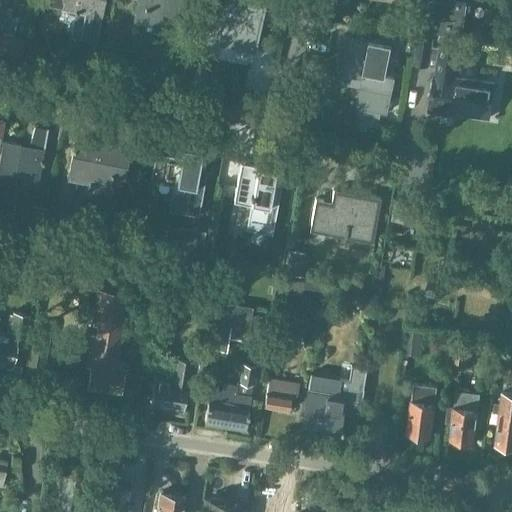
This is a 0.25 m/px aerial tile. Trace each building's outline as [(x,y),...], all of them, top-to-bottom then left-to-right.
[(48,0),(48,5),(61,8),(61,9),(86,13),(81,39),(95,41),(102,0),(48,0)] [(130,0),(138,1),(135,22),(173,28),(178,0),(130,0)] [(197,0),(190,33),(203,36),(202,39),(253,51),(264,0),(197,0)] [(442,0),(418,0),(415,28),(462,35),(466,4),(443,1),(442,0)] [(16,19),(12,37),(0,34),(0,52),(21,57),(28,21),(16,19)] [(382,31),(380,42),(347,37),(340,73),(362,77),(356,106),(387,113),(394,79),(386,77),(392,49),(410,53),(413,38),(382,31)] [(485,82),(455,77),(459,47),(439,44),(439,47),(432,46),(433,39),(418,36),(414,63),(436,67),(435,74),(428,112),(457,117),(458,114),(479,117),(485,82)] [(79,51),(81,40),(71,37),(68,49),(79,51)] [(0,152),(0,174),(15,178),(14,208),(11,226),(43,232),(48,211),(48,209),(33,207),(44,150),(48,130),(35,128),(29,147),(2,142),(0,152)] [(75,141),(67,181),(89,185),(90,181),(111,185),(113,178),(124,180),(130,151),(75,141)] [(181,156),(154,152),(149,181),(172,185),(168,210),(198,215),(206,169),(199,168),(202,150),(182,147),(181,156)] [(283,171),(240,164),(233,202),(250,205),(246,229),(272,233),(283,171)] [(344,232),(343,237),(366,241),(366,242),(372,243),(377,215),(380,198),(351,193),(350,197),(343,195),(344,192),(333,190),(330,202),(315,199),(310,225),(344,232)] [(48,211),(43,232),(57,235),(60,221),(62,213),(48,211)] [(184,233),(179,257),(198,261),(203,237),(184,233)] [(283,274),(300,277),(304,252),(287,249),(283,274)] [(279,293),(303,296),(305,280),(281,277),(279,293)] [(85,368),(90,369),(87,388),(121,394),(124,375),(127,375),(129,365),(117,363),(128,295),(98,291),(85,368)] [(252,307),(217,301),(213,322),(230,325),(242,327),(249,328),(252,307)] [(134,315),(144,317),(146,306),(136,304),(134,315)] [(8,334),(0,332),(0,364),(11,366),(12,365),(21,366),(29,314),(12,312),(8,334)] [(208,319),(198,318),(197,332),(207,333),(208,319)] [(229,328),(225,327),(212,325),(209,349),(226,353),(228,342),(229,337),(241,339),(242,327),(230,325),(229,328)] [(26,364),(44,368),(51,329),(33,326),(26,364)] [(416,357),(419,329),(405,327),(402,355),(416,357)] [(450,362),(468,364),(471,340),(453,337),(450,362)] [(168,379),(155,377),(151,406),(181,411),(185,385),(202,388),(208,351),(196,349),(194,361),(173,356),(168,379)] [(242,365),(239,382),(252,385),(255,366),(242,365)] [(348,379),(341,378),(338,394),(308,389),(302,428),(337,433),(341,411),(359,414),(367,369),(350,366),(348,379)] [(267,392),(266,392),(263,407),(287,411),(290,397),(297,398),(299,383),(269,379),(267,392)] [(249,409),(251,396),(252,385),(239,382),(236,382),(236,384),(222,382),(221,391),(209,389),(207,402),(204,421),(245,428),(248,409),(249,409)] [(438,387),(435,387),(414,384),(411,401),(407,433),(410,434),(412,437),(418,438),(420,435),(431,437),(435,404),(438,387)] [(454,407),(448,407),(446,423),(452,423),(450,440),(461,441),(462,445),(469,446),(471,443),(474,443),(476,426),(483,427),(484,411),(478,410),(481,393),(456,390),(456,391),(454,407)] [(499,413),(495,445),(511,446),(511,393),(502,392),(501,402),(495,402),(494,412),(499,413)] [(55,508),(78,511),(81,511),(87,479),(60,474),(55,508)] [(130,511),(132,502),(129,501),(131,488),(120,486),(120,485),(118,483),(113,482),(110,483),(110,485),(107,484),(102,511),(130,511)] [(160,493),(156,511),(182,511),(185,497),(182,497),(181,494),(172,493),(170,495),(160,493)] [(206,501),(204,511),(235,511),(236,505),(223,503),(223,500),(210,497),(210,501),(206,501)]
